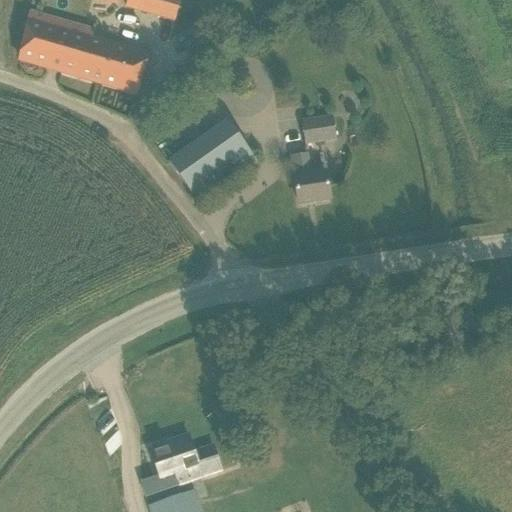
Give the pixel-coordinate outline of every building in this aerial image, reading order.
[(128,0),(127,8),(178,22),(182,0),(128,0)] [(33,14),(19,61),(135,95),(141,76),(146,55),(88,39),(90,32),(33,14)] [(302,122),(306,145),(337,140),(333,116),(302,122)] [(255,162),(225,121),(168,163),(198,204),(255,162)] [(329,200),(326,181),(326,173),(311,175),(308,153),(292,156),(295,185),(298,205),(329,200)] [(166,445),(149,450),(159,477),(159,479),(173,474),(178,488),(188,484),(202,479),(222,472),(213,447),(193,454),(188,439),(167,447),(166,445)]
